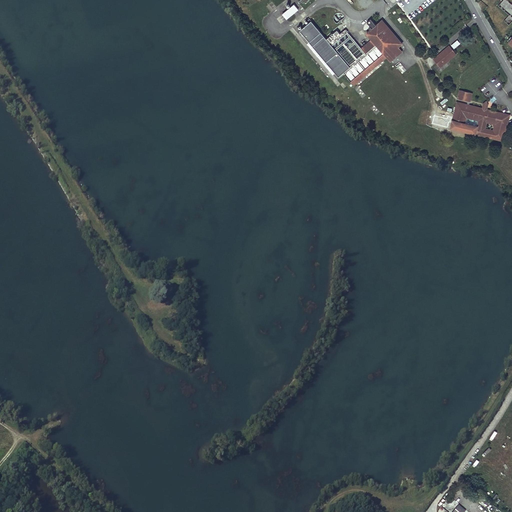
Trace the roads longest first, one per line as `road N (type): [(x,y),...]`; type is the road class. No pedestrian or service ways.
road 1 (track): [(0,72),(106,241),(139,310),(199,365)]
road 2 (track): [(511,374),(442,479),(423,494),(401,500),(352,489),(322,511)]
road 3 (track): [(107,511),(0,418)]
